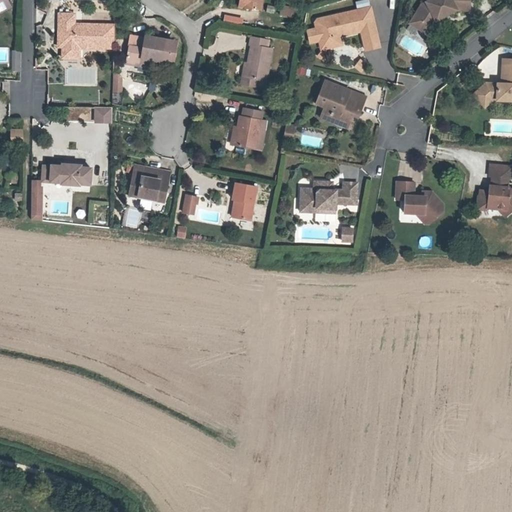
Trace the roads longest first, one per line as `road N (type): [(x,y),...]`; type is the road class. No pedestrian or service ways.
road 1 (residential): [(169,134),(185,123),(200,30),(159,0)]
road 2 (residential): [(401,130),(406,102),(511,18)]
road 3 (residential): [(26,120),(28,0)]
